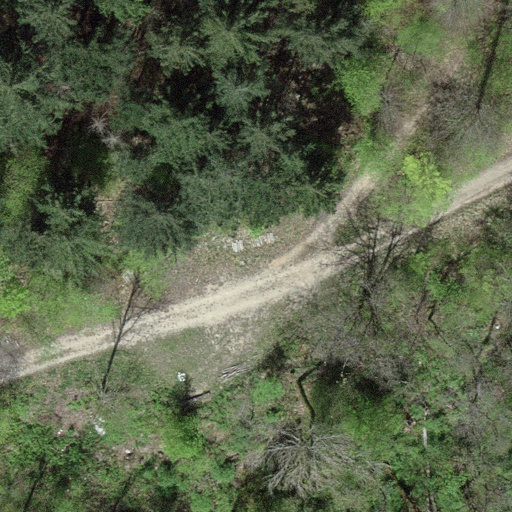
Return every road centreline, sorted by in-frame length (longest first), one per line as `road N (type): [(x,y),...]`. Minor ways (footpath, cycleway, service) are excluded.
road 1 (track): [(0,370),(288,282),(511,168)]
road 2 (track): [(499,0),(288,282)]
